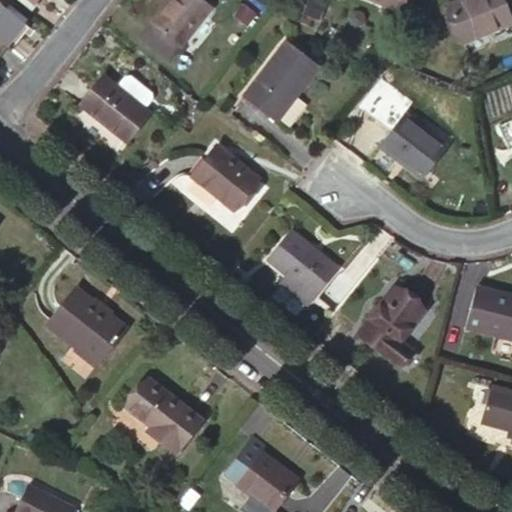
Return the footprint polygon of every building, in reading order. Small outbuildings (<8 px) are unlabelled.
[(210,8),(200,0),(167,0),(142,32),(172,56),(210,8)] [(371,0),(394,9),(397,0),(371,0)] [(462,42),(511,22),(501,0),(459,0),(447,5),(462,42)] [(250,2),(239,16),(253,26),(263,13),(250,2)] [(307,2),(300,18),(316,25),(323,9),(307,2)] [(0,5),(0,41),(2,43),(6,46),(26,21),(9,6),(6,10),(0,5)] [(275,121),(316,67),(284,42),(242,96),(275,121)] [(102,76),(78,106),(125,143),(148,113),(142,108),(116,87),(102,76)] [(124,78),(116,87),(142,108),(153,96),(129,77),(124,78)] [(421,179),(446,148),(402,114),(378,146),(421,179)] [(256,179),(214,146),(190,177),(232,210),(256,179)] [(335,268),(290,231),(267,261),(285,276),(312,297),(335,268)] [(305,306),(312,297),(285,276),(278,285),(305,306)] [(121,324),(72,286),(45,319),(96,357),(121,324)] [(511,295),(475,286),(464,328),(494,336),(511,340),(511,295)] [(422,311),(392,288),(356,334),(387,357),(398,365),(410,350),(399,341),(422,311)] [(511,358),(511,340),(494,336),(490,353),(511,358)] [(203,425),(148,378),(124,407),(152,430),(148,434),(176,458),(203,425)] [(511,392),(489,386),(479,422),(509,430),(506,438),(511,439),(511,392)] [(292,474),(259,448),(234,480),(267,506),(292,474)] [(69,511),(72,505),(24,484),(11,511),(69,511)]
